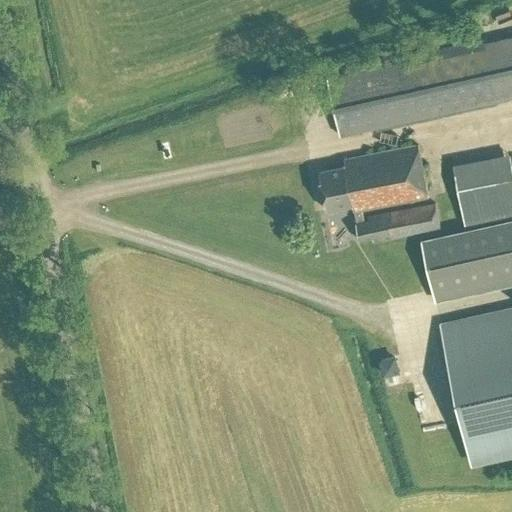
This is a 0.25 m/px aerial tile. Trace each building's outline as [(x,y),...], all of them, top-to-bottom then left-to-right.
[(511,95),(511,35),(329,76),(341,134),(511,95)] [(321,169),(328,208),(353,204),(360,239),(373,236),(373,240),(440,227),(434,202),(367,215),(368,219),(365,219),(363,209),(428,196),(418,144),(344,158),(345,164),(321,169)] [(511,165),(509,152),(453,164),(465,222),(511,212),(511,165)] [(511,219),(422,238),(436,297),(511,280),(511,219)] [(472,461),(511,452),(511,308),(441,324),(472,461)]
